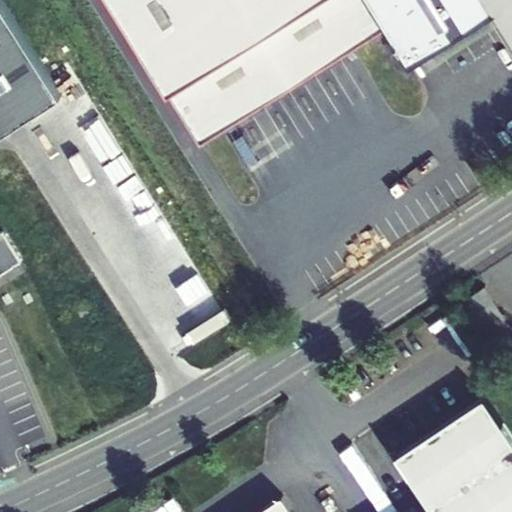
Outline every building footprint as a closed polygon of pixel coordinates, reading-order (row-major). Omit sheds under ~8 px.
[(0,0),(0,137),(64,96),(1,0),(0,0)] [(511,0),(113,0),(206,147),(390,31),(415,70),(499,18),(511,37),(511,0)] [(0,232),(0,278),(24,263),(5,233),(2,236),(0,232)] [(432,505),(421,511),(511,511),(511,437),(484,395),(398,453),(432,505)] [(294,511),(284,496),(259,511),(294,511)]
